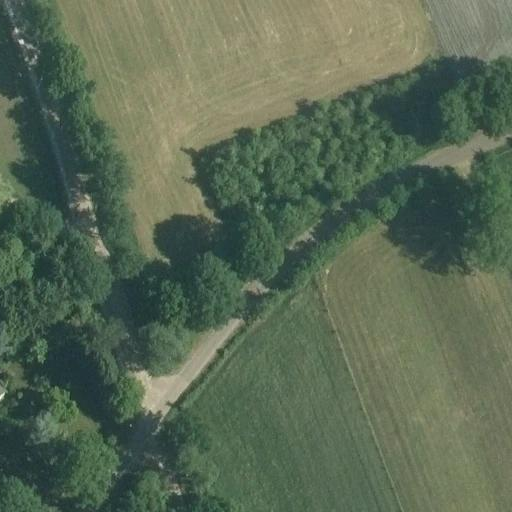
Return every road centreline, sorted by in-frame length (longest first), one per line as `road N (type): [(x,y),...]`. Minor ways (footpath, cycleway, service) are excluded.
road 1 (unclassified): [(86,511),(185,375),(283,263),(378,195),(511,129)]
road 2 (track): [(94,243),(17,0)]
road 3 (track): [(153,419),(94,243)]
